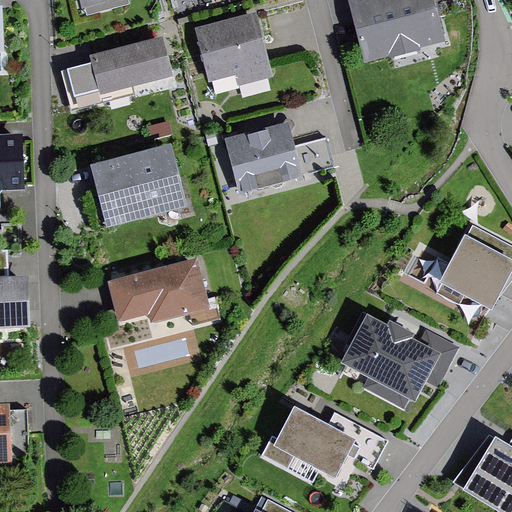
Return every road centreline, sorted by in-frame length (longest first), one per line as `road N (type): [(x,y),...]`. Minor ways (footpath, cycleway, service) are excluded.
road 1 (residential): [(58,507),(35,0)]
road 2 (residential): [(511,350),(387,511)]
road 3 (residential): [(487,0),(495,33),(485,134),(511,180)]
road 4 (residential): [(318,0),(353,146)]
